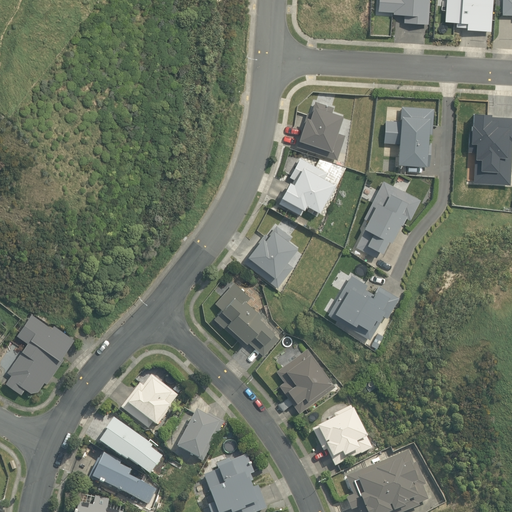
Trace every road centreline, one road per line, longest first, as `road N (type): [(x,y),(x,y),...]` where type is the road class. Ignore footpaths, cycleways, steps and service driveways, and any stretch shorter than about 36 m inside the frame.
road 1 (residential): [(150,312),(241,189),(268,59)]
road 2 (residential): [(150,312),(195,349),(275,439),(309,511)]
road 3 (residential): [(511,73),(268,59)]
road 4 (residential): [(54,442),(88,378),(150,312)]
